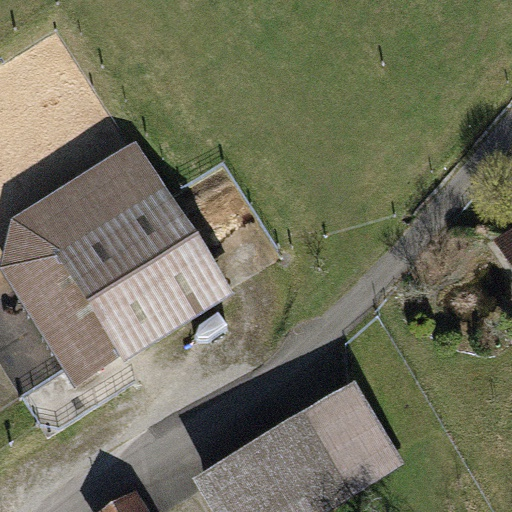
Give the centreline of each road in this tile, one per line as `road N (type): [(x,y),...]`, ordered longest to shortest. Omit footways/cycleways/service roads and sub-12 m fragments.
road 1 (residential): [(69,511),(326,332)]
road 2 (track): [(326,332),(511,129)]
